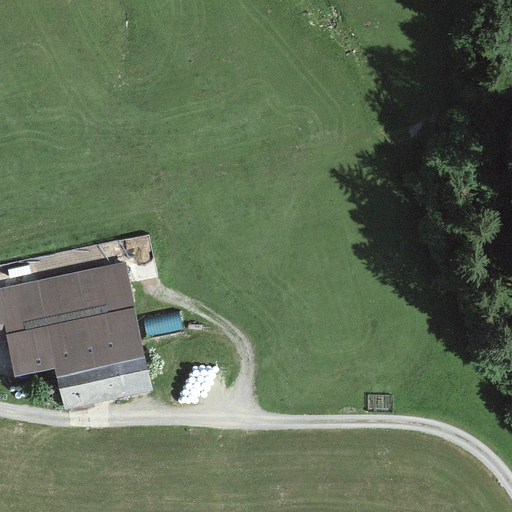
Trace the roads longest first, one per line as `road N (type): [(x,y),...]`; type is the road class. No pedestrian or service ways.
road 1 (track): [(235,420),(436,426),(472,443),(511,487)]
road 2 (unclassified): [(0,407),(107,419),(235,420)]
